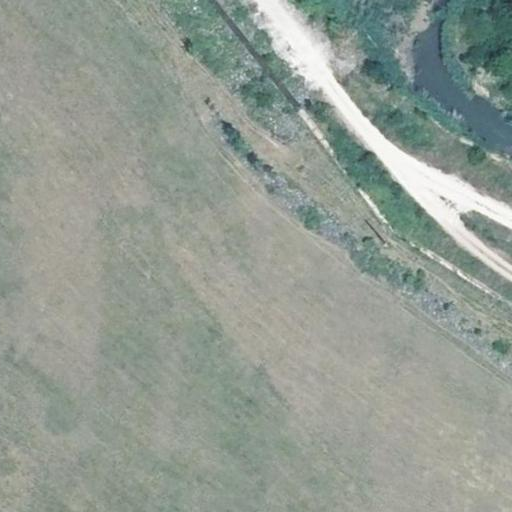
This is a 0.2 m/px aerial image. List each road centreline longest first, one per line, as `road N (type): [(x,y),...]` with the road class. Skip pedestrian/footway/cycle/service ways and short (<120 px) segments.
road 1 (track): [(257,0),(377,146)]
road 2 (track): [(511,276),(451,232),(377,146)]
road 3 (track): [(377,146),(511,223)]
